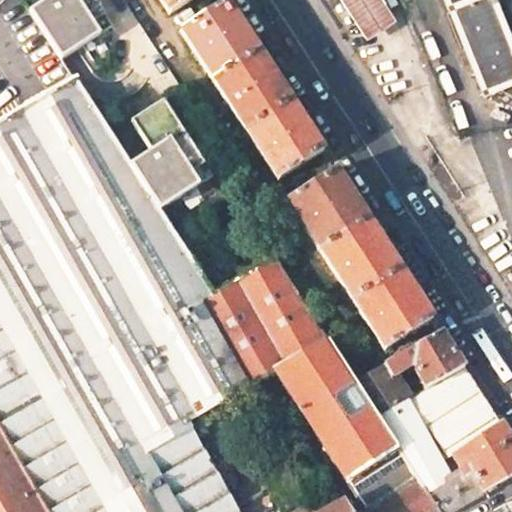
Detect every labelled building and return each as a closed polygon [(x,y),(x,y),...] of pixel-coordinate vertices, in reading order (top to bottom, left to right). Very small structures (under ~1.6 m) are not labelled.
[(29,13),(61,62),(112,29),(93,0),(48,0),(51,4),(47,6),(45,3),(29,13)] [(192,0),(159,0),(169,15),(192,0)] [(337,0),(365,43),(394,23),(379,0),(337,0)] [(446,0),(485,95),(511,84),(511,51),(491,0),(446,0)] [(258,52),(226,1),(180,31),(213,82),(258,52)] [(290,101),(258,52),(213,82),(245,131),(290,101)] [(129,166),(73,81),(0,123),(0,431),(46,511),(237,511),(185,422),(246,388),(198,303),(213,295),(159,213),(129,166)] [(323,152),(290,101),(245,131),(278,182),(323,152)] [(130,124),(140,140),(154,132),(147,122),(166,110),(162,104),(130,124)] [(129,166),(159,213),(211,179),(166,110),(147,122),(154,132),(140,140),(149,153),(129,166)] [(367,220),(334,169),(286,200),(319,251),(367,220)] [(399,269),(367,220),(319,251),(351,301),(399,269)] [(326,342),(274,261),(213,295),(198,303),(246,388),(260,380),(274,372),(326,342)] [(432,320),(399,269),(351,301),(384,351),(432,320)] [(445,341),(440,333),(383,365),(391,378),(412,366),(427,389),(463,368),(445,341)] [(353,383),(326,342),(274,372),(348,483),(397,451),(375,418),(353,383)] [(391,378),(383,365),(353,383),(375,418),(405,401),(391,378)] [(499,424),(463,368),(427,389),(405,401),(442,457),(499,424)] [(442,457),(405,401),(375,418),(397,451),(415,478),(424,493),(454,475),(442,457)] [(511,478),(511,444),(499,424),(442,457),(454,475),(466,468),(483,494),(511,478)] [(0,511),(46,511),(0,431),(0,511)] [(397,451),(348,483),(365,510),(415,478),(397,451)] [(451,511),(483,494),(466,468),(454,475),(424,493),(437,511),(451,511)] [(437,511),(424,493),(415,478),(365,510),(365,511),(437,511)]
